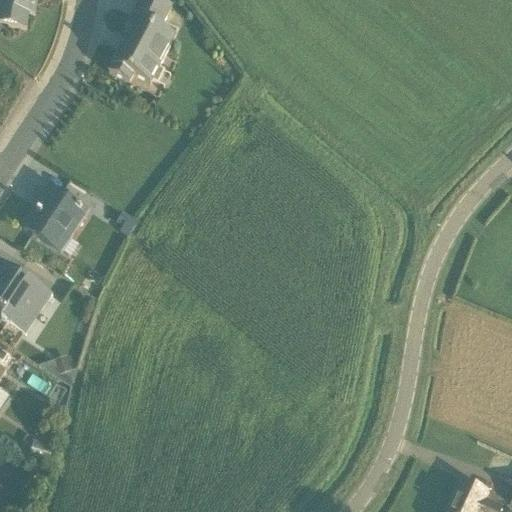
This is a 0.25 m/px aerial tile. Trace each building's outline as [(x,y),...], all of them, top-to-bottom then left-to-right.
[(37,0),(0,0),(0,28),(25,32),(27,16),(35,17),(37,0)] [(158,72),(176,37),(162,30),(171,13),(145,0),(143,0),(123,39),(126,40),(107,77),(129,88),(132,81),(149,89),(151,86),(157,89),(164,75),(158,72)] [(87,217),(47,192),(22,232),(68,262),(77,248),(70,243),(87,217)] [(137,227),(102,204),(95,214),(131,237),(137,227)] [(0,266),(0,322),(25,339),(51,300),(0,266)] [(459,483),(446,511),(498,511),(499,511),(484,505),(488,496),(478,491),(459,483)]
